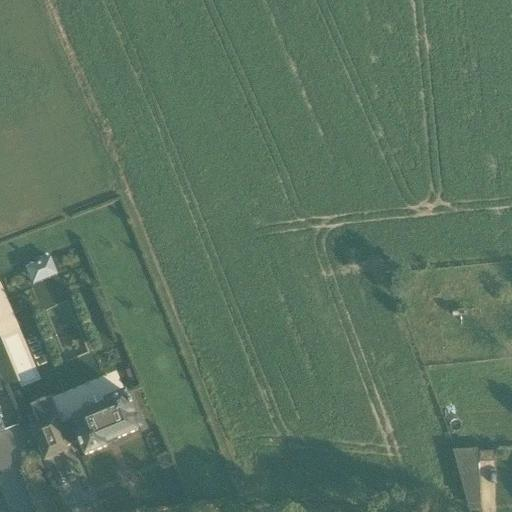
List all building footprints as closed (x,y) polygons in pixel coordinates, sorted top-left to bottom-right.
[(37,285),(62,275),(54,256),(29,267),(37,285)] [(132,406),(130,400),(128,401),(125,393),(104,402),(105,405),(72,419),(73,420),(62,424),(51,398),(31,407),(39,426),(31,429),(45,461),(67,452),(66,448),(79,443),(78,444),(80,450),(82,449),(85,457),(106,448),(105,445),(137,432),(137,429),(142,427),(137,415),(132,418),(131,416),(134,414),(131,407),(132,406)] [(444,402),(450,435),(464,432),(458,400),(444,402)] [(477,450),(452,452),(455,463),(459,476),(478,475),(477,450)] [(494,463),(493,453),(479,453),(480,464),(494,463)]
